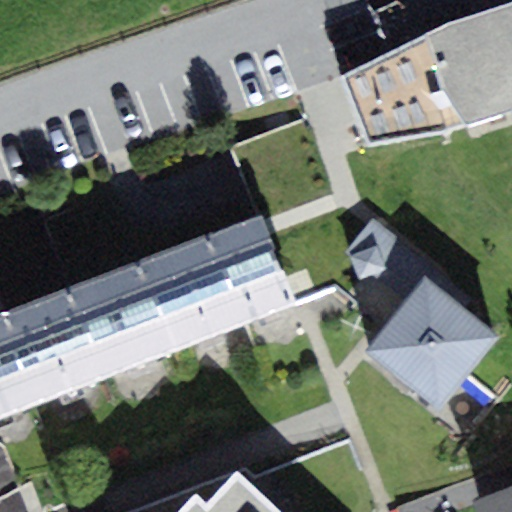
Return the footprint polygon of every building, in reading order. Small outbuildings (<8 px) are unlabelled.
[(450,23),(343,77),(371,145),(502,117),(511,113),(511,3),(496,9),(450,23)] [(260,212),(7,311),(0,313),(0,420),(296,304),(260,212)] [(431,264),(375,219),(347,253),(403,298),(431,264)] [(425,276),(366,348),(440,409),(500,337),(425,276)] [(280,511),(236,472),(208,503),(197,493),(179,511),(280,511)] [(511,511),(511,485),(473,500),(477,511),(511,511)]
